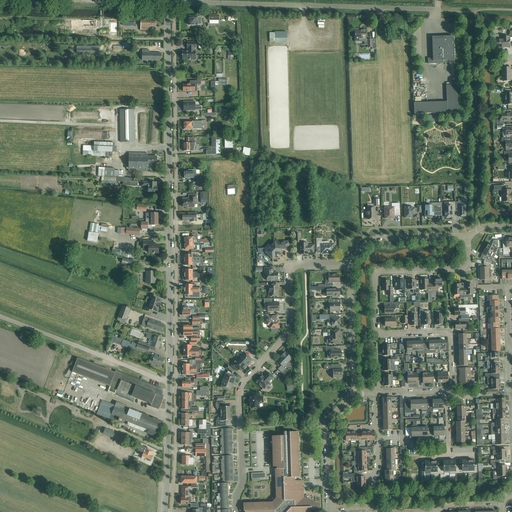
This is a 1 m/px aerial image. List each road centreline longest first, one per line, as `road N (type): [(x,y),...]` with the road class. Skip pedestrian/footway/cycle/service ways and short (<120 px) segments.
road 1 (tertiary): [(169,384),(167,5)]
road 2 (residential): [(236,511),(239,393),(288,333),(290,268),(349,263)]
road 3 (unclassified): [(167,5),(437,9)]
road 4 (residential): [(376,335),(377,272),(466,267),(467,236)]
road 5 (unclassified): [(169,384),(0,316)]
road 6 (residential): [(352,394),(349,263)]
road 7 (residential): [(447,391),(447,333),(376,335)]
road 8 (residential): [(349,263),(374,239),(467,236)]
road 9 (tertiary): [(164,511),(169,384)]
road 10 (residential): [(328,508),(326,425),(352,394)]
